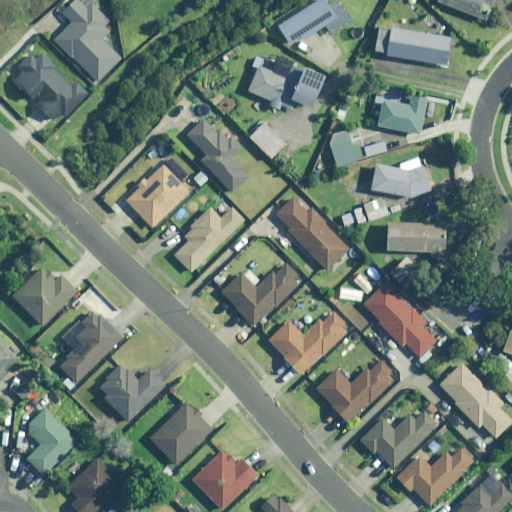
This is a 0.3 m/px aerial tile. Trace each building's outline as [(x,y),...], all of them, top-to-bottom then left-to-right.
[(124,59),(104,38),(112,30),(107,25),(111,21),(93,3),(89,7),(81,0),(76,0),(63,14),(73,23),(55,41),(70,56),(72,53),(101,82),(124,59)] [(328,0),(319,0),(279,24),(293,48),(340,19),(328,0)] [(434,0),(489,19),(495,0),(434,0)] [(455,37),(380,26),(376,54),(451,65),(455,37)] [(18,60),(6,73),(56,119),(63,112),(69,118),(92,92),(78,79),(74,84),(54,65),(57,63),(44,52),(39,58),(34,53),(23,65),(18,60)] [(289,74),(262,64),(250,91),(273,100),(271,105),(283,109),(285,105),(296,110),(300,101),(319,109),(332,78),(294,62),(289,74)] [(382,110),(379,126),(423,135),(431,98),(414,95),(412,104),(399,102),(401,92),(386,89),(385,94),(377,92),(374,108),(382,110)] [(206,119),(188,135),(207,155),(202,160),(233,192),(250,177),(244,170),(247,167),(236,156),(244,148),(224,128),(218,133),(206,119)] [(288,145),(266,122),(251,137),(273,159),(288,145)] [(350,130),(329,137),(339,166),(360,159),(350,130)] [(401,167),(378,164),(374,191),(414,197),(433,189),(420,156),(401,163),(401,167)] [(148,175),(138,184),(141,187),(128,199),(155,227),(192,190),(166,165),(152,179),(148,175)] [(364,205),(355,208),(360,223),(390,213),(384,195),(363,202),(364,205)] [(296,197),(278,214),(292,228),(290,230),(328,270),(351,248),(327,223),(328,222),(314,207),(310,211),(296,197)] [(176,255),(192,271),(245,220),(234,208),(223,218),(212,207),(185,233),(192,240),(176,255)] [(451,225),(392,222),(390,249),(433,251),(432,258),(450,259),(451,225)] [(408,257),(392,272),(408,289),(424,273),(408,257)] [(244,273),(223,293),(255,325),(299,283),(296,279),(300,274),(290,264),(278,275),(274,271),(257,287),(244,273)] [(75,296),(79,292),(62,273),(56,279),(44,266),(15,293),(45,325),(63,307),(66,311),(79,299),(75,296)] [(386,281),(365,304),(382,320),(380,323),(405,347),(408,344),(422,358),(438,341),(424,328),(430,322),(386,281)] [(58,363),(79,383),(123,337),(95,310),(74,332),(81,339),(58,363)] [(291,320),(270,340),(302,375),(352,330),(336,312),(326,321),(322,317),(303,334),(291,320)] [(0,338),(0,379),(10,369),(8,367),(26,349),(11,335),(4,342),(0,338)] [(511,361),(501,352),(489,367),(511,386),(511,361)] [(338,366),(316,387),(350,423),(395,381),(389,374),(394,369),(385,360),(375,369),(372,365),(354,383),(338,366)] [(463,361),(441,384),(458,401),(456,403),(481,427),(483,424),(497,438),(511,421),(511,418),(502,409),(507,403),(463,361)] [(106,397),(130,424),(169,388),(151,368),(139,379),(124,363),(100,385),(109,395),(106,397)] [(216,428),(189,401),(152,437),(179,464),(216,428)] [(80,440),(47,407),(25,429),(43,446),(31,458),(46,474),(80,440)] [(77,417),(70,409),(62,417),(69,425),(77,417)] [(398,429),(386,417),(361,440),(375,454),(377,452),(394,469),(439,424),(426,411),(417,420),(412,415),(398,429)] [(433,466),(423,455),(398,478),(412,492),(415,489),(430,506),(478,463),(464,448),(454,457),(449,451),(433,466)] [(228,455),(223,450),(195,478),(225,509),(262,473),(246,456),(240,461),(231,452),(228,455)] [(98,511),(126,485),(99,457),(68,486),(80,498),(72,505),(79,511),(98,511)] [(493,495),(482,484),(463,503),(465,505),(457,511),(501,511),(511,502),(511,492),(505,485),(493,495)] [(280,498),(275,493),(262,506),(267,511),(299,511),(283,495),(280,498)]
